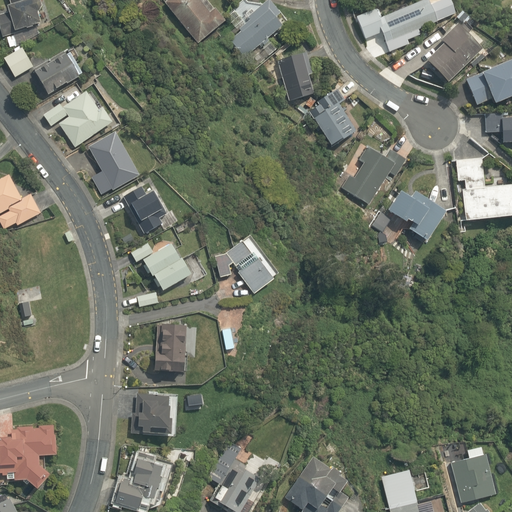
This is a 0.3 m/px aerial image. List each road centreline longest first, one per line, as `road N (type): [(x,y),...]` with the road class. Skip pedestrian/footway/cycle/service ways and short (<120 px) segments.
road 1 (residential): [(0,99),(75,201),(99,265),(104,374)]
road 2 (residential): [(511,159),(465,123),(431,126),(384,88),(344,53),(324,0)]
road 3 (residential): [(104,374),(98,452),(81,511)]
